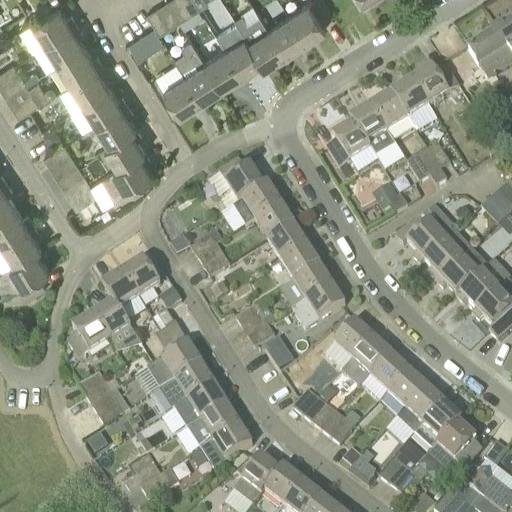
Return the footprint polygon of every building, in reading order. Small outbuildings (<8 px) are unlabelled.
[(170,0),(167,2),(179,22),(189,16),(178,0),(170,0)] [(178,0),(189,16),(199,10),(193,0),(178,0)] [(313,0),(289,16),(305,42),(308,47),(316,41),(313,37),(325,29),(322,24),(332,18),(320,0),(313,0)] [(179,22),(167,2),(156,8),(169,29),(179,22)] [(33,24),(46,45),(76,25),(71,16),(66,19),(59,8),(33,24)] [(169,29),(156,8),(147,14),(159,35),(169,29)] [(261,64),(264,69),(277,61),(280,66),(289,60),(269,29),(268,29),(254,8),(234,20),(244,37),(261,64)] [(199,10),(189,16),(194,25),(205,18),(199,10)] [(305,42),(289,16),(269,29),(289,60),(297,55),(294,50),(305,42)] [(511,21),(496,32),(511,57),(511,21)] [(76,25),(46,45),(59,65),(85,49),(77,36),(81,33),(76,25)] [(511,64),(511,57),(496,32),(467,50),(486,81),(511,64)] [(225,50),(245,81),(253,76),(250,71),(261,64),(244,37),(225,50)] [(185,76),(204,107),(213,102),(210,97),(221,90),(205,63),(191,42),(183,47),(184,54),(175,60),(185,76)] [(85,49),(59,65),(72,86),(102,66),(97,58),(92,61),(85,49)] [(205,63),(221,90),(233,82),(236,87),(245,81),(225,50),(205,63)] [(0,74),(0,88),(19,76),(13,66),(0,74)] [(102,66),(72,86),(84,106),(110,89),(103,78),(107,75),(102,66)] [(417,73),(409,78),(428,108),(458,89),(445,69),(436,75),(432,69),(420,77),(417,73)] [(19,76),(0,88),(0,90),(6,99),(26,86),(40,77),(36,72),(22,81),(19,76)] [(204,107),(185,76),(163,90),(180,116),(193,108),(196,112),(204,107)] [(428,108),(409,78),(400,84),(403,88),(392,96),(407,121),(428,108)] [(32,96),(39,107),(49,100),(47,97),(45,94),(39,84),(28,90),(26,86),(6,99),(12,109),(32,96)] [(46,90),(45,94),(47,97),(51,99),(54,97),(55,93),(54,88),(49,88),(46,90)] [(110,89),(84,106),(97,126),(128,107),(122,98),(118,101),(110,89)] [(39,107),(32,96),(12,109),(18,119),(39,107)] [(414,131),(407,121),(392,96),(380,103),(377,99),(369,104),(393,144),(414,131)] [(393,144),(369,104),(360,110),(363,114),(351,121),(370,151),(376,160),(396,148),(393,144)] [(97,126),(110,146),(110,147),(136,131),(128,118),(133,115),(128,107),(97,126)] [(370,151),(351,121),(339,128),(345,140),(326,151),(339,171),(370,151)] [(110,147),(110,146),(106,149),(118,169),(119,169),(144,153),(137,141),(141,138),(136,131),(110,147)] [(437,145),(427,152),(439,172),(450,166),(437,145)] [(50,169),(70,157),(64,147),(44,159),(50,169)] [(439,172),(427,152),(418,157),(430,178),(437,188),(445,183),(439,172)] [(119,169),(118,169),(114,172),(102,180),(115,200),(127,193),(152,177),(145,165),(150,162),(144,153),(119,169)] [(57,180),(77,167),(70,157),(50,169),(57,180)] [(430,178),(418,157),(406,165),(419,185),(430,178)] [(218,174),(238,205),(269,186),(263,177),(258,180),(250,167),(244,171),(238,162),(218,174)] [(63,189),(83,177),(77,167),(57,180),(63,189)] [(69,200),(70,199),(89,187),(83,177),(63,189),(69,200)] [(511,180),(498,193),(511,207),(511,180)] [(0,217),(15,208),(7,196),(12,193),(6,184),(0,188),(0,217)] [(269,186),(238,205),(234,208),(246,228),(255,223),(287,203),(281,195),(276,198),(269,186)] [(383,214),(400,203),(389,186),(371,196),(383,214)] [(96,198),(89,187),(70,199),(77,211),(96,198)] [(511,213),(511,207),(498,193),(489,201),(506,219),(511,213)] [(397,199),(400,203),(390,209),(395,216),(408,208),(401,197),(397,199)] [(506,219),(489,201),(481,210),(490,220),(497,227),(506,219)] [(287,203),(255,223),(268,243),(294,227),(287,215),(292,212),(287,203)] [(0,241),(2,245),(32,225),(27,217),(23,220),(15,208),(0,217),(0,241)] [(419,266),(424,263),(446,241),(430,224),(435,220),(428,212),(414,225),(413,223),(395,239),(403,248),(407,244),(416,255),(412,258),(419,266)] [(511,216),(502,226),(511,237),(511,216)] [(489,234),(497,227),(490,220),(488,222),(488,232),(489,234)] [(37,233),(32,225),(2,245),(14,264),(41,248),(33,236),(37,233)] [(294,227),(268,243),(281,263),(312,244),(307,236),(302,239),(294,227)] [(446,241),(424,263),(433,273),(429,276),(436,285),(463,260),(472,251),(455,234),(446,242),(446,241)] [(197,260),(217,247),(211,236),(190,249),(197,260)] [(177,256),(190,248),(183,238),(170,246),(177,256)] [(294,284),(320,268),(312,255),(317,252),(312,244),(281,263),(294,284)] [(203,270),(224,257),(217,247),(197,260),(203,270)] [(46,256),(41,248),(14,264),(10,267),(11,267),(0,274),(0,284),(2,288),(19,291),(25,301),(46,288),(40,279),(50,272),(42,259),(46,256)] [(224,257),(203,270),(209,280),(230,267),(224,257)] [(463,260),(436,285),(442,291),(447,288),(456,298),(479,278),(478,277),(463,260)] [(128,265),(121,269),(141,300),(160,288),(143,262),(131,270),(128,265)] [(306,304),(337,285),(332,276),(327,279),(320,268),(294,284),(306,304)] [(141,300),(121,269),(111,276),(114,280),(102,288),(113,305),(113,304),(119,314),(120,313),(141,300)] [(479,278),(456,298),(462,305),(466,302),(475,312),(498,291),(482,273),(478,277),(479,278)] [(232,295),(224,283),(211,292),(219,303),(232,295)] [(498,291),(475,312),(472,315),(479,323),(483,320),(492,330),(488,334),(496,342),(511,327),(511,285),(509,283),(499,292),(498,291)] [(342,293),(337,285),(306,304),(319,325),(345,308),(337,296),(342,293)] [(181,303),(172,290),(159,299),(167,312),(181,303)] [(113,304),(113,305),(101,312),(98,308),(90,313),(110,343),(118,355),(142,348),(130,330),(131,330),(120,313),(119,314),(113,304)] [(241,330),(262,317),(255,307),(235,320),(241,330)] [(110,343),(90,313),(82,318),(85,322),(72,330),(77,339),(67,346),(79,362),(88,355),(89,357),(110,343)] [(159,318),(167,331),(174,326),(166,313),(159,318)] [(247,340),(268,327),(262,317),(241,330),(247,340)] [(334,346),(352,362),(376,336),(369,329),(366,333),(355,323),(334,346)] [(175,325),(174,326),(167,331),(157,337),(163,346),(181,335),(175,325)] [(268,327),(247,340),(254,351),(275,338),(268,327)] [(181,335),(163,346),(170,357),(188,345),(181,335)] [(376,336),(352,362),(370,379),(391,356),(380,347),(384,343),(376,336)] [(188,345),(170,357),(146,372),(160,393),(201,367),(206,364),(200,354),(196,357),(188,345)] [(294,363),(288,355),(273,365),(279,374),(294,363)] [(391,356),(370,379),(388,396),(412,370),(405,362),(401,366),(391,356)] [(201,367),(160,393),(173,413),(189,402),(218,384),(213,375),(208,378),(201,367)] [(412,370),(388,396),(405,412),(426,389),(416,380),(420,376),(412,370)] [(85,399),(105,386),(98,375),(78,388),(85,399)] [(218,384),(189,402),(202,422),(226,407),(219,395),(224,393),(218,384)] [(91,408),(111,395),(105,386),(85,399),(91,408)] [(426,389),(405,412),(397,420),(415,436),(423,428),(447,401),(440,395),(437,399),(426,389)] [(117,405),(124,416),(130,412),(117,392),(111,395),(117,405)] [(301,418),(316,399),(307,392),(292,411),(301,418)] [(97,418),(117,405),(111,395),(91,408),(97,418)] [(311,426),(326,407),(316,399),(301,418),(311,426)] [(447,401),(423,428),(441,444),(461,422),(451,412),(455,408),(447,401)] [(117,405),(97,418),(104,428),(124,416),(117,405)] [(226,407),(202,422),(188,431),(201,452),(203,450),(243,424),(238,416),(234,419),(226,407)] [(326,407),(311,426),(321,433),(336,414),(326,407)] [(336,414),(321,433),(331,441),(345,422),(336,414)] [(345,422),(354,429),(360,421),(351,414),(345,422)] [(127,424),(128,424),(133,433),(143,426),(138,417),(127,424)] [(345,422),(331,441),(340,448),(354,429),(345,422)] [(461,422),(441,444),(427,458),(445,475),(455,484),(459,481),(465,474),(468,470),(483,453),(473,444),(476,442),(464,431),(467,427),(461,422)] [(243,424),(203,450),(216,470),(252,448),(244,435),(248,432),(243,424)] [(100,461),(111,448),(99,437),(88,449),(100,461)] [(153,452),(145,440),(140,443),(148,455),(153,452)] [(496,469),(508,452),(496,444),(484,461),(496,469)] [(351,469),(360,457),(350,450),(342,462),(351,469)] [(397,494),(417,467),(399,453),(393,460),(402,468),(387,486),(397,494)] [(127,469),(134,480),(155,467),(148,456),(127,469)] [(254,508),(267,491),(284,470),(276,463),(273,468),(261,458),(243,481),(244,481),(234,493),(254,508)] [(378,479),(387,486),(402,468),(393,460),(378,479)] [(360,464),(349,476),(366,490),(374,480),(375,477),(360,464)] [(130,496),(140,490),(161,477),(155,467),(134,480),(124,487),(130,496)] [(417,467),(397,494),(407,501),(427,475),(417,467)] [(284,470),(267,491),(287,506),(307,481),(298,474),(295,478),(284,470)] [(468,488),(474,493),(485,501),(499,511),(511,511),(511,496),(502,489),(480,473),(476,477),(468,470),(465,474),(459,481),(468,488)] [(170,471),(161,477),(140,490),(146,499),(167,486),(170,491),(179,485),(170,471)] [(440,480),(451,489),(455,484),(445,475),(440,480)] [(307,481),(287,506),(294,511),(312,511),(322,499),(311,491),(314,486),(307,481)] [(459,481),(455,484),(451,489),(433,511),(458,511),(474,493),(468,488),(459,481)] [(322,499),(312,511),(341,511),(344,509),(336,503),(333,508),(322,499)] [(499,511),(485,501),(476,511),(499,511)]
